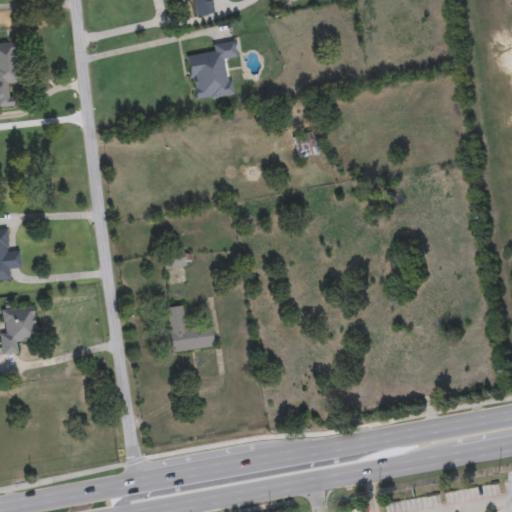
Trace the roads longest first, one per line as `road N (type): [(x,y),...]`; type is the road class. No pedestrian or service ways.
road 1 (residential): [(81,0),(138,488)]
road 2 (primary): [(168,511),(454,460)]
road 3 (primary): [(361,446),(341,461),(128,499),(114,511)]
road 4 (primary): [(511,417),(257,466)]
road 5 (primary): [(138,488),(2,511)]
road 6 (primary): [(257,466),(138,488)]
